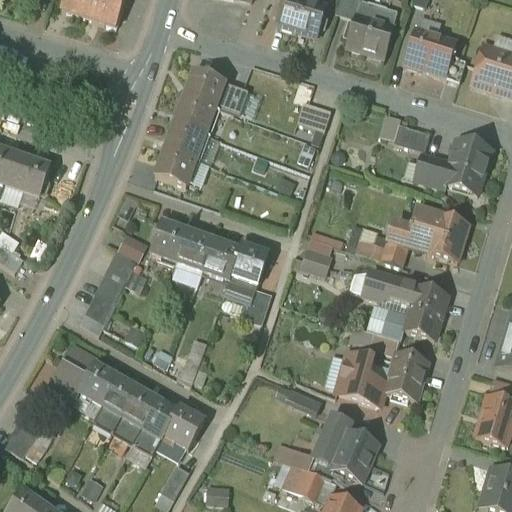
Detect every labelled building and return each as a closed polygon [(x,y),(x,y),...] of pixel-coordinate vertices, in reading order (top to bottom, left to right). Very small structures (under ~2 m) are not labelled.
[(0,0),(31,9),(33,0),(0,0)] [(65,0),(60,17),(115,35),(126,0),(65,0)] [(310,0),(286,0),(276,33),(296,39),(297,37),(316,43),(325,12),(308,7),(310,0)] [(362,0),(341,0),(335,21),(354,27),(355,22),(356,22),(362,0)] [(429,0),(414,0),(412,10),(425,14),(429,0)] [(356,22),(355,22),(354,27),(346,54),(365,60),(365,58),(384,64),(394,34),(356,22)] [(457,49),(414,36),(403,73),(420,78),(421,76),(445,84),(446,84),(452,64),(457,49)] [(511,46),(496,42),(492,56),(511,61),(511,46)] [(489,64),(481,61),(472,91),(511,103),(511,61),(492,56),(491,56),(489,64)] [(466,69),(452,64),(446,84),(445,84),(444,86),(459,90),(466,69)] [(224,89),(193,78),(184,104),(214,116),(224,89)] [(243,96),(224,89),(214,116),(233,122),(243,96)] [(214,116),(184,104),(174,130),(205,142),(214,116)] [(331,117),(303,108),(296,129),(324,138),(331,117)] [(79,127),(60,122),(56,138),(74,143),(79,127)] [(205,142),(174,130),(164,156),(195,167),(205,142)] [(430,140),(399,131),(394,150),(424,159),(430,140)] [(491,158),(456,147),(449,171),(443,192),(445,192),(477,202),(491,158)] [(14,161),(0,155),(0,190),(4,192),(14,161)] [(195,167),(164,156),(155,183),(186,194),(195,167)] [(50,173),(14,161),(4,192),(39,204),(50,173)] [(449,171),(422,163),(419,173),(425,174),(420,189),(444,196),(445,192),(443,192),(449,171)] [(412,236),(411,238),(412,239),(407,255),(426,260),(437,222),(418,216),(412,236)] [(469,231),(437,222),(426,260),(457,269),(469,231)] [(187,238),(161,229),(150,260),(176,269),(187,238)] [(412,236),(394,230),(381,268),(401,274),(407,255),(412,239),(411,238),(412,236)] [(213,247),(187,238),(176,269),(202,278),(213,247)] [(239,256),(213,247),(202,278),(229,287),(241,252),(239,256)] [(24,266),(0,250),(0,269),(15,279),(24,266)] [(268,261),(241,252),(229,287),(229,288),(231,283),(257,292),(268,261)] [(116,258),(80,332),(99,343),(103,334),(131,277),(136,268),(116,258)] [(131,277),(103,334),(120,343),(139,304),(130,299),(132,295),(139,298),(146,284),(131,277)] [(418,293),(370,278),(363,302),(382,308),(389,304),(410,310),(415,294),(417,295),(418,293)] [(257,292),(231,283),(229,288),(229,287),(224,302),(249,311),(250,312),(255,296),(257,292)] [(417,295),(415,294),(410,310),(407,321),(402,337),(404,337),(435,346),(447,304),(417,295)] [(255,296),(250,312),(249,311),(243,327),(261,333),(271,302),(255,296)] [(407,321),(389,316),(385,330),(379,328),(376,340),(400,347),(401,348),(404,337),(402,337),(407,321)] [(511,323),(505,347),(503,346),(496,372),(511,376),(511,323)] [(376,340),(372,339),(367,354),(395,362),(396,359),(397,360),(400,347),(376,340)] [(202,362),(191,358),(184,378),(195,382),(202,362)] [(397,360),(396,359),(395,362),(387,390),(384,400),(417,409),(428,369),(397,360)] [(373,367),(347,360),(336,398),(360,405),(359,407),(380,413),(384,400),(387,390),(368,385),(373,367)] [(94,372),(78,363),(65,386),(80,395),(78,399),(102,413),(119,385),(94,371),(94,372)] [(138,396),(119,385),(102,413),(122,425),(138,396)] [(138,396),(122,425),(141,436),(158,407),(138,396)] [(321,409),(291,397),(287,407),(316,420),(321,409)] [(511,409),(487,402),(475,444),(506,453),(511,432),(511,409)] [(177,418),(158,407),(141,436),(161,447),(162,447),(164,443),(163,443),(177,418)] [(122,425),(102,413),(94,429),(113,440),(122,425)] [(204,428),(180,414),(177,418),(163,443),(164,443),(188,456),(204,428)] [(321,450),(314,465),(279,450),(279,451),(280,451),(274,466),(283,470),(336,491),(331,489),(335,478),(331,476),(348,437),(350,438),(353,431),(332,422),(326,436),(327,436),(326,438),(321,436),(315,448),(321,450)] [(24,423),(4,451),(22,464),(42,435),(24,423)] [(141,436),(122,425),(113,440),(133,451),(141,436)] [(161,447),(141,436),(133,451),(153,462),(161,447)] [(350,438),(348,437),(331,476),(335,478),(362,490),(379,451),(350,438)] [(336,491),(283,470),(274,491),(314,509),(314,508),(325,511),(326,511),(331,502),(332,502),(336,491)] [(177,472),(161,500),(173,507),(189,479),(177,472)] [(511,511),(511,479),(491,473),(491,474),(493,475),(487,496),(485,495),(479,511),(511,511)] [(43,511),(22,497),(11,511),(43,511)] [(355,511),(332,502),(331,502),(326,511),(355,511)]
